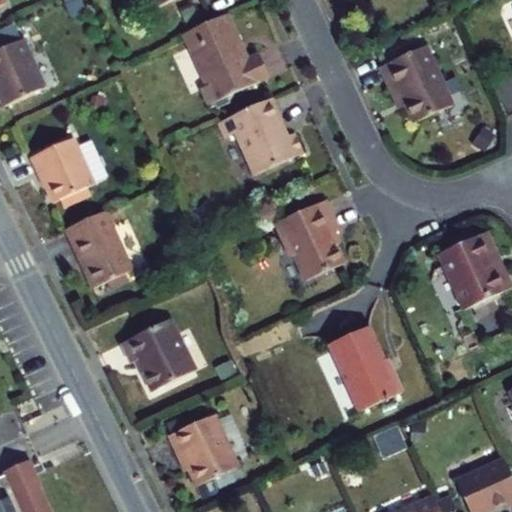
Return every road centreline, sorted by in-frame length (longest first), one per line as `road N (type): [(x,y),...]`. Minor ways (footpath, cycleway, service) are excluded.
road 1 (residential): [(511,194),(420,192),(389,176),(368,148),(300,0)]
road 2 (tertiary): [(10,243),(142,511)]
